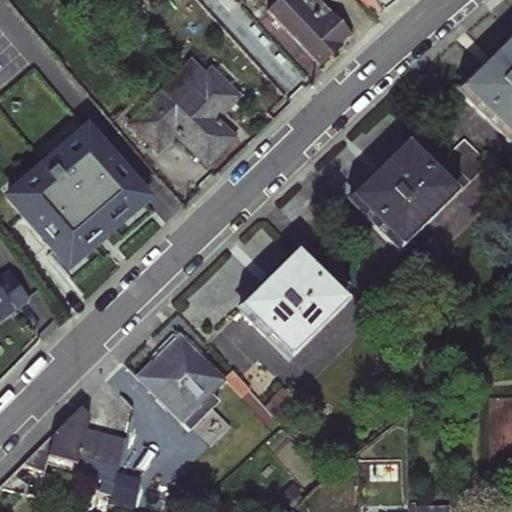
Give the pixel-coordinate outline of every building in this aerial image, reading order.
[(316,0),(277,0),(265,11),(318,68),(353,38),(316,0)] [(357,0),(376,21),(400,0),(357,0)] [(511,138),(511,38),(458,93),(507,143),(511,138)] [(123,126),(155,157),(173,140),(205,172),(237,139),(218,122),(241,98),(209,67),(203,72),(189,60),(123,126)] [(0,202),(65,275),(148,202),(82,127),(0,198),(0,202)] [(404,145),(347,201),(397,251),(487,164),(463,140),(444,158),(427,141),(415,154),(404,145)] [(232,304),(287,362),(349,298),(293,245),(232,304)] [(0,322),(29,302),(7,272),(0,276),(0,322)] [(224,382),(178,334),(132,379),(179,427),(224,382)] [(74,466),(88,418),(77,409),(51,435),(46,458),(74,466)]
